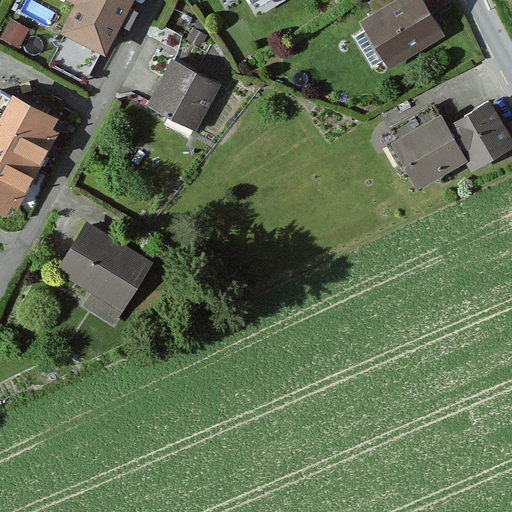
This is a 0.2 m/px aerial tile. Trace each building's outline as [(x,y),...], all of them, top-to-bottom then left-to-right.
[(73,0),(61,27),(109,50),(132,0),(73,0)] [(383,0),(361,13),(389,60),(445,28),(428,0),(383,0)] [(1,35),(37,53),(46,34),(10,16),(1,35)] [(145,94),(194,120),(219,75),(170,48),(145,94)] [(0,202),(12,208),(61,108),(0,78),(0,202)] [(449,114),(441,100),(391,127),(419,178),(467,152),(473,163),(511,141),(511,128),(491,90),(449,114)] [(85,302),(114,320),(153,256),(85,214),(56,262),(95,286),(85,302)]
